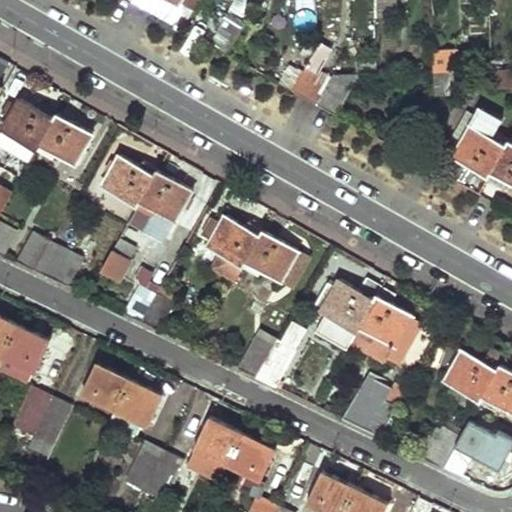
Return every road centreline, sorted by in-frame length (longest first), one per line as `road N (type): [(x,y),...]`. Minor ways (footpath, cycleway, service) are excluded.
road 1 (residential): [(0,3),(511,295)]
road 2 (residential): [(0,270),(477,504),(511,509)]
